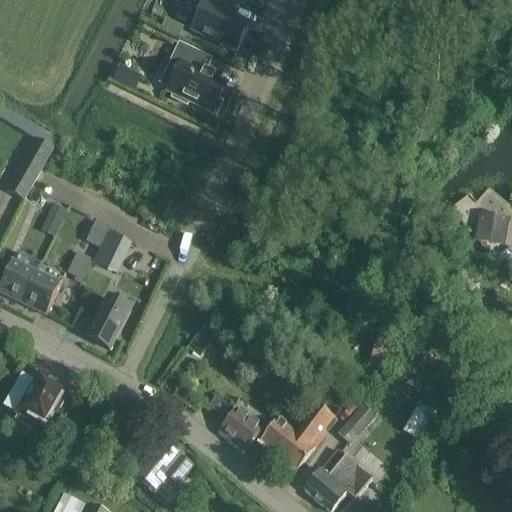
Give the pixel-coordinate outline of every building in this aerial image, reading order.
[(226,0),(187,0),(186,5),(200,12),(190,33),(237,55),(251,25),(250,25),(235,18),(235,17),(224,12),(229,1),(226,0)] [(212,60),(180,44),(172,60),(181,64),(168,92),(174,95),(172,98),(187,106),(189,102),(206,111),(206,112),(216,116),(222,103),(219,101),(226,85),(214,79),(215,76),(206,72),(212,60)] [(120,67),(113,83),(136,93),(143,77),(120,67)] [(37,142),(36,141),(7,193),(24,203),(55,151),(53,151),(58,143),(42,135),(37,142)] [(55,207),(49,219),(61,225),(67,212),(55,207)] [(478,213),(474,242),(473,243),(505,248),(510,219),(478,213)] [(108,235),(94,264),(115,275),(130,245),(108,235)] [(78,255),(69,273),(84,280),(93,263),(78,255)] [(0,290),(0,295),(22,306),(40,269),(16,257),(0,290)] [(40,269),(22,306),(46,318),(64,281),(40,269)] [(108,300),(87,339),(110,352),(110,351),(131,313),(108,300)] [(202,330),(201,330),(187,349),(201,360),(212,345),(215,347),(219,342),(207,334),(210,328),(206,325),(202,330)] [(378,334),(368,367),(387,373),(398,341),(378,334)] [(261,373),(257,385),(270,389),(274,377),(261,373)] [(13,395),(10,401),(7,407),(22,415),(18,422),(44,435),(57,409),(67,392),(40,377),(36,385),(23,377),(13,395)] [(212,403),(207,410),(223,422),(228,415),(232,410),(216,398),(212,403)] [(232,418),(222,430),(219,435),(245,454),(257,438),(262,431),(256,426),(263,417),(241,400),(233,409),(237,412),(232,418)] [(364,406),(362,408),(339,434),(351,446),(376,417),(364,406)] [(277,421),(270,429),(258,444),(296,474),(327,436),(324,434),(334,422),(317,408),(303,425),(307,429),(299,439),(277,421)] [(409,418),(408,434),(421,435),(423,419),(409,418)] [(178,488),(192,470),(174,456),(177,453),(163,443),(136,478),(149,489),(160,475),(178,488)] [(339,453),(318,477),(305,492),(327,511),(332,511),(347,495),(350,491),(357,498),(354,501),(355,502),(373,482),(339,453)] [(419,460),(419,469),(427,470),(428,460),(419,460)]
